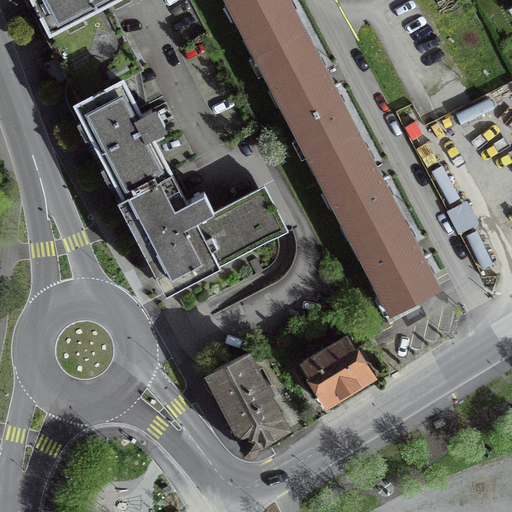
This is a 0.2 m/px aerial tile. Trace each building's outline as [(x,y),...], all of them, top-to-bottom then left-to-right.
[(49,34),(106,4),(113,0),(31,0),(33,4),(35,11),(39,16),(49,34)] [(439,288),(419,250),(378,171),(330,79),(288,0),(228,0),(248,37),(250,36),(258,51),(256,53),(310,156),(312,155),(320,170),(318,171),(345,223),(348,222),(365,255),(363,256),(392,312),(439,288)] [(96,68),(130,50),(106,4),(49,34),(44,36),(79,102),(106,88),(96,68)] [(192,198),(185,202),(151,138),(161,133),(163,126),(156,113),(150,111),(140,116),(135,107),(121,81),(106,88),(79,102),(74,105),(122,198),(116,202),(164,295),(287,230),(263,186),(213,212),(203,193),(192,198)] [(313,399),(319,395),(325,404),(370,377),(345,336),(300,364),(306,373),(298,378),(312,400),(313,399)] [(246,354),(211,372),(205,375),(243,449),(250,451),(286,429),(246,354)]
